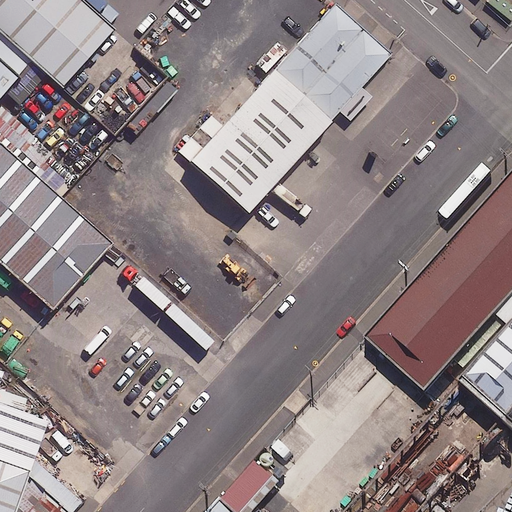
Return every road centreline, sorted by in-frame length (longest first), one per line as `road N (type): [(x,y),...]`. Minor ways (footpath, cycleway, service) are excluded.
road 1 (unclassified): [(139,511),(511,91)]
road 2 (unclassified): [(417,0),(511,83)]
